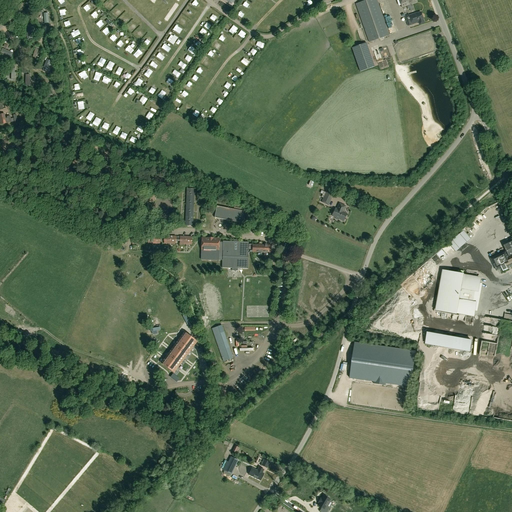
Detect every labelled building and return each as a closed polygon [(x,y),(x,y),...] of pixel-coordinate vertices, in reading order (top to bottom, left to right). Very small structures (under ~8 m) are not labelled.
[(389,35),(376,0),(366,0),(355,4),(368,42),(389,35)] [(390,3),(382,6),(391,31),(399,28),(394,14),(391,15),(390,12),(393,11),(390,3)] [(420,12),(409,16),(410,19),(406,21),(408,26),(412,24),(412,25),(418,22),(419,25),(424,23),(423,20),(420,12)] [(178,31),(182,27),(177,23),(173,28),(178,31)] [(110,24),(104,29),(107,34),(113,30),(110,24)] [(168,38),(175,43),(179,36),(172,32),(168,38)] [(374,67),(366,43),(351,48),(359,72),(374,67)] [(13,52),(2,47),(0,53),(12,57),(13,52)] [(183,55),(190,60),(193,56),(186,51),(183,55)] [(47,58),(42,70),(47,72),(51,60),(47,58)] [(154,92),(158,86),(154,83),(150,90),(154,92)] [(183,89),(180,93),(186,97),(189,93),(183,89)] [(0,114),(0,121),(1,124),(12,122),(10,115),(7,116),(7,118),(5,118),(4,114),(0,114)] [(185,225),(193,226),(194,189),(186,189),(185,225)] [(328,205),(333,195),(326,192),(322,202),(328,205)] [(347,214),(343,212),(345,206),(339,204),(337,209),(335,208),(332,216),(336,218),(335,219),(338,220),(339,219),(343,221),(347,214)] [(214,218),(232,221),(241,223),(244,211),(217,206),(214,218)] [(466,243),(470,240),(463,232),(459,235),(466,243)] [(133,244),(144,244),(144,236),(132,237),(133,244)] [(164,244),(176,244),(176,236),(164,236),(164,244)] [(192,237),(180,236),(180,244),(191,245),(192,237)] [(201,250),(201,260),(218,261),(218,260),(220,260),(220,259),(222,260),(222,261),(222,268),(232,269),(232,271),(237,271),(237,269),(248,269),(248,259),(248,254),(251,252),(252,252),(270,253),(271,245),(255,245),(255,244),(253,244),(248,244),(248,242),(238,242),(238,240),(233,240),(233,242),(223,241),(223,242),(219,242),(220,238),(201,237),(201,250)] [(453,240),(449,244),(456,252),(460,248),(453,240)] [(511,257),(508,259),(506,253),(493,259),(497,268),(501,267),(503,271),(508,269),(508,268),(511,266),(511,257)] [(457,312),(474,315),(476,304),(478,304),(480,292),(478,291),(480,280),(463,277),(463,275),(443,271),(436,311),(456,314),(457,312)] [(491,316),(511,319),(511,310),(492,307),(491,316)] [(232,354),(222,325),(213,328),(224,357),(225,361),(233,358),(232,354)] [(161,363),(174,373),(197,342),(184,332),(161,363)] [(427,334),(426,344),(470,352),(472,341),(427,334)] [(411,387),(416,351),(355,342),(349,378),(373,382),(373,383),(385,385),(386,383),(411,387)] [(203,356),(200,357),(205,374),(209,373),(202,348),(201,349),(203,356)] [(231,474),(238,460),(231,457),(228,462),(227,461),(222,470),(231,474)] [(270,462),(264,459),(261,466),(266,468),(270,462)] [(248,475),(260,481),(264,474),(262,473),(263,470),(258,467),(257,470),(252,468),(248,475)] [(322,508),(320,511),(321,511),(326,511),(329,509),(326,507),(329,504),(327,503),(330,500),(328,499),(329,498),(325,495),(325,497),(323,496),(321,499),(320,499),(318,503),(319,503),(318,505),(322,508)]
